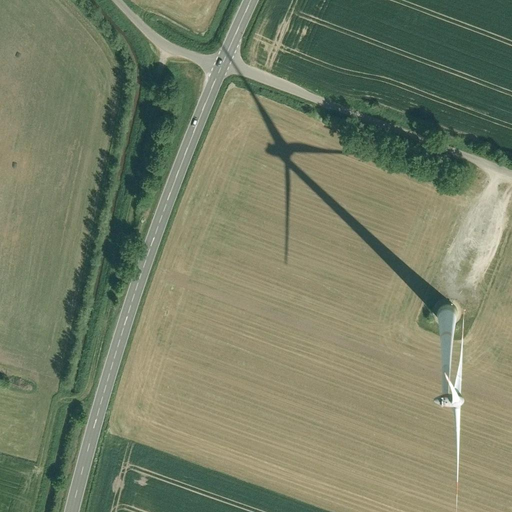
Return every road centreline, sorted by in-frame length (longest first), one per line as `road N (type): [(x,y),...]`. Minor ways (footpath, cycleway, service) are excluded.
road 1 (secondary): [(221,66),(144,263),(71,511)]
road 2 (unclassified): [(511,174),(221,66)]
road 3 (unclassified): [(221,66),(167,46),(117,0)]
